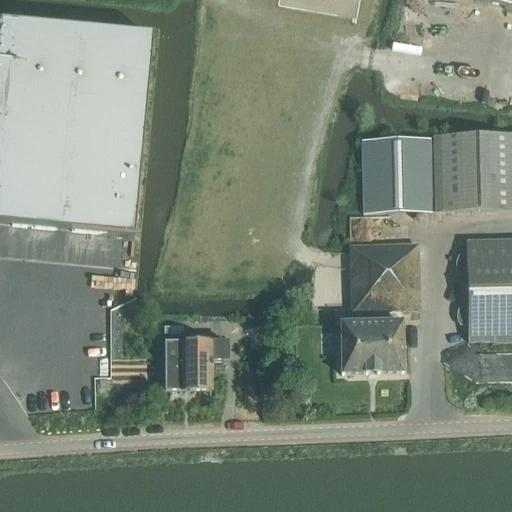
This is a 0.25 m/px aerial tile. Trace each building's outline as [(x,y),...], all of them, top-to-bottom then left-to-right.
[(511,0),(448,0),(511,12),(511,0)] [(0,25),(0,227),(134,240),(153,39),(0,25)] [(511,140),(432,143),(434,215),(511,213),(511,140)] [(363,217),(368,217),(432,216),(430,143),(362,144),(363,217)] [(343,216),(348,232),(360,229),(355,212),(343,216)] [(458,258),(456,264),(456,271),(459,277),(466,277),(467,310),(460,310),(457,316),(457,322),(460,328),(467,327),(468,345),(511,343),(511,243),(466,245),(466,258),(458,258)] [(352,326),(341,327),(341,378),(403,376),(403,325),(399,325),(399,314),(418,314),(417,249),(350,250),(352,326)] [(0,351),(26,351),(26,335),(0,335),(0,351)] [(182,345),(182,339),(173,339),(173,345),(164,345),(165,393),(188,393),(187,345),(182,345)] [(87,341),(86,369),(102,369),(103,342),(87,341)] [(188,393),(212,393),(212,363),(228,363),(228,344),(187,345),(188,393)] [(86,382),(102,381),(101,371),(86,372),(86,382)]
